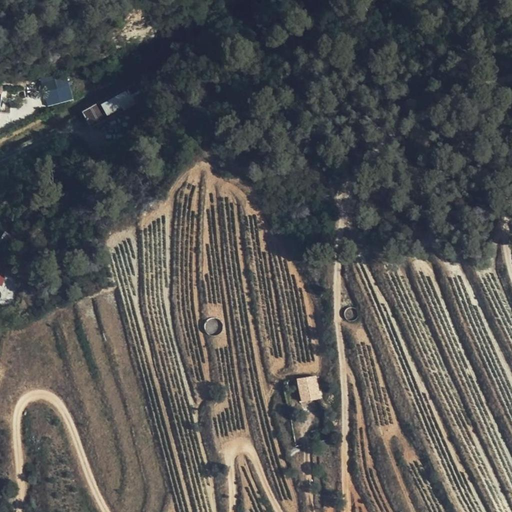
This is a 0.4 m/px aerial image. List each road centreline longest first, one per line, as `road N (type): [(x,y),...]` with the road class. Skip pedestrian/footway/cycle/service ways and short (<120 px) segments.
road 1 (track): [(346,511),(337,293),(349,189),(415,113),(511,78)]
road 2 (track): [(19,511),(19,404),(36,394),(58,402),(107,511)]
road 3 (track): [(231,511),(229,454),(241,444),(276,511)]
